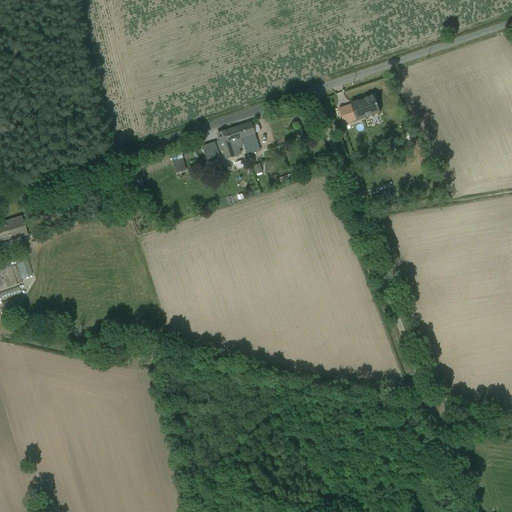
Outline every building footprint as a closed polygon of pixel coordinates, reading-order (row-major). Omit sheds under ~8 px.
[(341,121),(354,116),(345,92),(332,97),(341,121)] [(392,120),(384,101),(375,105),(373,100),(361,105),(371,129),(392,120)] [(245,156),(260,150),(248,120),(233,125),(245,156)] [(245,156),(233,125),(215,132),(226,163),(245,156)] [(0,244),(27,236),(21,217),(0,223),(0,244)] [(24,262),(0,263),(0,287),(26,286),(24,262)] [(3,290),(5,299),(27,296),(25,286),(3,290)]
